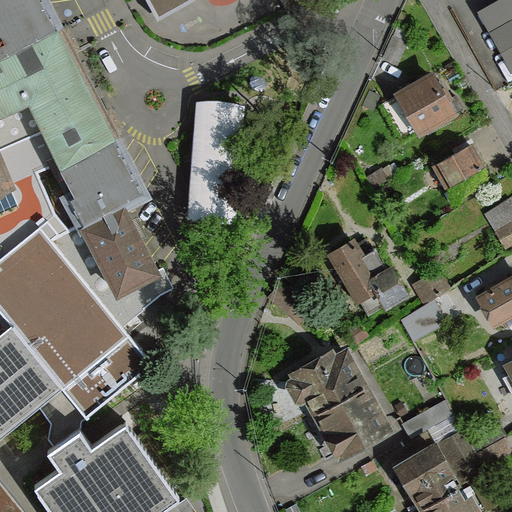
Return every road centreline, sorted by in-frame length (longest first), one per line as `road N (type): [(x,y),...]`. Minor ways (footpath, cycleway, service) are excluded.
road 1 (residential): [(384,0),(227,350),(232,442),(257,511)]
road 2 (residential): [(434,0),(511,135)]
